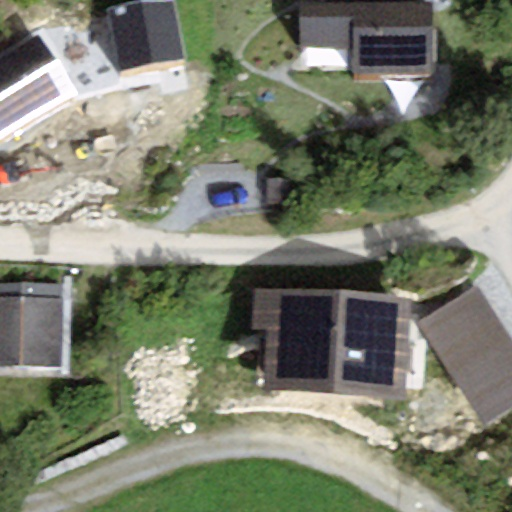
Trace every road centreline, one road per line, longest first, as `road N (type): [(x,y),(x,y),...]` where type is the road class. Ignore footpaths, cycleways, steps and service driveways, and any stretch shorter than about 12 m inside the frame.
road 1 (residential): [(0,234),(345,248),(511,217)]
road 2 (track): [(434,511),(355,465),(275,442),(167,456),(30,503),(0,505)]
